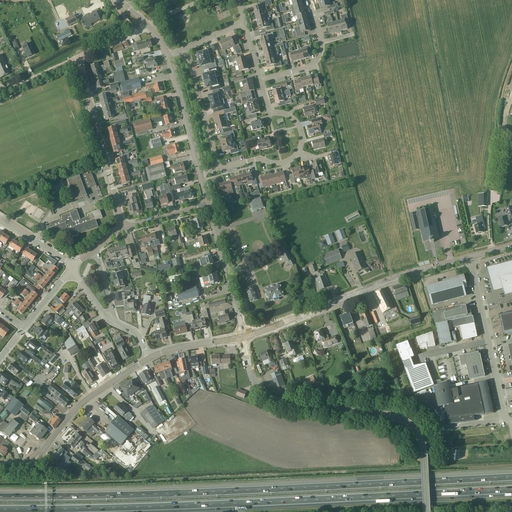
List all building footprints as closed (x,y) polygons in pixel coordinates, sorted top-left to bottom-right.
[(2,0),(0,1),(0,6),(6,7),(0,9),(0,15),(16,9),(13,3),(10,3),(9,0),(6,1),(4,1),(3,0),(2,0)] [(253,8),(255,13),(263,11),(262,8),(268,6),(266,0),(260,2),(259,2),(260,6),(253,8)] [(329,0),(319,3),(320,9),(328,7),(329,9),(336,8),(334,2),(329,4),(329,0)] [(301,3),(293,5),(290,6),(292,11),(303,8),(301,3)] [(304,14),(303,8),(292,11),(293,17),(296,16),(304,14)] [(100,20),(96,12),(92,13),(92,12),(89,14),(89,15),(82,18),(87,28),(91,26),(90,24),(100,20)] [(9,32),(30,24),(27,16),(29,15),(28,13),(0,23),(0,29),(7,27),(9,32)] [(298,21),(307,19),(305,13),(304,14),(296,16),(297,16),(298,21)] [(346,26),(345,21),(348,20),(346,14),(340,16),(342,20),(338,21),(341,31),(347,29),(347,26),(346,26)] [(69,26),(77,22),(74,15),(66,19),(69,26)] [(258,24),(266,22),(265,19),(271,17),(270,15),(268,16),(256,19),(258,24)] [(308,24),(307,19),(298,21),(296,22),(297,27),(299,27),(309,24),(308,24)] [(266,22),(258,24),(259,29),(266,28),(267,31),(274,29),(272,24),(269,24),(268,21),(266,22)] [(336,33),(333,23),(329,24),(329,21),(326,22),(328,31),(329,34),(335,33),(335,34),(336,33)] [(76,24),(70,27),(73,33),(79,30),(76,24)] [(309,24),(299,27),(300,30),(295,32),(297,38),(303,36),(303,33),(307,31),(307,32),(311,31),(309,24)] [(4,49),(36,37),(33,30),(8,39),(5,32),(0,33),(0,46),(2,45),(4,49)] [(59,41),(71,35),(69,31),(57,37),(59,41)] [(261,45),(272,42),(271,39),(274,38),(273,33),(266,35),(266,38),(260,40),(261,45)] [(231,37),(225,40),(229,49),(233,47),(236,54),(242,53),(241,49),(237,42),(234,44),(231,37)] [(136,43),(137,48),(138,51),(152,47),(150,40),(146,41),(146,40),(136,43)] [(225,50),(229,49),(225,40),(219,42),(222,49),(219,51),(222,57),(227,54),(225,50)] [(263,50),(271,48),(276,47),(276,45),(273,46),(272,42),(261,45),(263,50)] [(27,58),(35,54),(30,43),(22,47),(27,58)] [(114,53),(124,49),(122,44),(112,48),(114,53)] [(199,60),(209,57),(208,54),(209,54),(209,52),(210,52),(209,49),(204,51),(204,52),(197,53),(197,55),(196,55),(197,59),(198,59),(199,60)] [(266,61),(274,59),(273,55),(278,54),(278,52),(264,56),(266,61)] [(245,57),(238,59),(236,54),(232,56),(233,56),(231,57),(232,63),(237,61),(238,66),(247,63),(245,57)] [(0,78),(10,73),(2,55),(0,55),(0,78)] [(145,65),(146,65),(156,62),(157,61),(156,58),(155,58),(146,60),(145,57),(136,59),(137,64),(143,63),(144,65),(145,65)] [(209,57),(199,60),(199,62),(198,62),(199,66),(200,65),(200,67),(207,65),(208,69),(216,67),(214,60),(210,61),(209,57)] [(116,69),(121,67),(120,64),(124,63),(123,59),(114,62),(116,69)] [(274,59),(266,61),(267,67),(274,65),(274,68),(282,66),(280,61),(275,62),(274,59)] [(110,67),(109,63),(108,61),(103,62),(104,65),(99,67),(98,64),(91,65),(93,71),(110,67)] [(156,62),(146,65),(145,65),(146,68),(143,69),(143,68),(138,69),(140,75),(149,73),(148,69),(157,66),(158,65),(157,62),(156,62)] [(238,66),(239,70),(234,71),(236,77),(242,75),(241,71),(249,69),(247,63),(238,66)] [(94,77),(101,75),(100,72),(103,71),(103,72),(108,70),(107,68),(110,67),(93,71),(94,77)] [(204,79),(204,81),(216,78),(215,74),(217,73),(217,70),(218,70),(217,67),(209,69),(210,73),(202,75),(203,75),(202,76),(203,78),(204,79)] [(119,83),(121,83),(125,82),(125,81),(122,71),(116,72),(119,83)] [(313,85),(313,86),(318,85),(319,88),(321,87),(320,84),(319,84),(317,75),(313,76),(313,74),(311,75),(313,85)] [(119,83),(121,93),(122,93),(124,104),(146,99),(145,93),(129,96),(128,91),(142,88),(139,78),(125,81),(125,82),(121,83),(119,83)] [(216,78),(204,81),(205,84),(204,85),(205,87),(206,87),(206,88),(213,86),(214,90),(211,90),(211,91),(221,88),(220,82),(217,83),(216,78)] [(303,89),(303,87),(302,88),(299,78),(297,78),(298,80),(294,81),(297,90),(296,91),(296,94),(299,93),(298,90),(303,89)] [(308,86),(305,78),(301,79),(300,78),(299,78),(302,88),(303,87),(308,86)] [(109,79),(96,83),(97,89),(104,87),(103,84),(110,82),(109,79)] [(154,93),(157,93),(164,91),(163,87),(162,87),(161,84),(158,84),(158,83),(145,86),(146,90),(153,88),(153,89),(154,93)] [(241,99),(252,96),(250,92),(254,91),(254,89),(255,87),(253,86),(253,85),(243,87),(245,93),(239,94),(241,99)] [(213,91),(214,95),(208,96),(208,97),(209,101),(209,100),(210,103),(219,100),(218,96),(221,96),(219,89),(213,91)] [(289,90),(286,91),(282,92),(281,89),(273,91),(274,97),(287,94),(290,93),(289,90)] [(274,97),(276,103),(284,101),(284,97),(288,96),(287,94),(274,97)] [(169,109),(166,99),(164,100),(163,96),(156,99),(158,106),(159,106),(160,110),(163,109),(163,110),(169,109)] [(252,96),(241,99),(242,104),(247,102),(249,108),(258,106),(257,99),(253,100),(252,96)] [(210,103),(211,105),(210,105),(211,109),(212,109),(212,110),(221,107),(219,100),(210,103)] [(127,104),(128,110),(133,109),(132,107),(136,107),(134,102),(127,104)] [(104,114),(124,109),(123,107),(118,108),(117,108),(113,109),(112,105),(109,106),(102,108),(104,114)] [(313,105),(303,108),(305,116),(315,113),(313,105)] [(258,106),(249,108),(250,115),(248,116),(249,120),(256,118),(255,114),(260,112),(258,106)] [(124,109),(104,114),(105,120),(112,118),(112,115),(119,113),(119,112),(120,112),(119,110),(124,109)] [(165,118),(160,120),(159,116),(134,123),(137,133),(152,129),(151,124),(162,121),(163,126),(166,125),(167,125),(173,124),(171,115),(164,117),(165,118)] [(216,124),(225,121),(224,116),(214,118),(216,124)] [(312,124),(311,126),(310,126),(308,126),(309,130),(309,131),(309,134),(310,135),(313,134),(314,133),(319,132),(318,128),(319,126),(322,125),(320,118),(311,121),(312,124)] [(262,120),(252,123),(254,130),(264,128),(262,120)] [(225,121),(216,124),(217,130),(224,128),(225,133),(233,131),(232,127),(227,128),(225,121)] [(115,126),(108,128),(110,135),(117,133),(115,126)] [(167,132),(161,133),(162,137),(166,136),(166,137),(168,136),(169,139),(176,137),(175,132),(174,133),(173,130),(167,132)] [(233,131),(225,133),(226,137),(220,139),(219,140),(220,142),(221,143),(221,145),(232,142),(231,138),(235,137),(233,131)] [(117,133),(110,135),(111,141),(119,139),(117,133)] [(259,150),(263,149),(263,148),(265,148),(271,146),(269,138),(262,140),(261,138),(261,135),(252,138),(254,143),(257,142),(259,150)] [(113,147),(120,145),(119,139),(111,141),(113,147)] [(151,141),(153,149),(162,147),(160,139),(151,141)] [(314,149),(325,147),(323,139),(312,142),(314,149)] [(232,142),(221,145),(222,148),(222,149),(222,151),(223,152),(230,150),(231,154),(239,152),(237,146),(233,147),(232,142)] [(170,149),(171,153),(174,152),(174,154),(180,152),(178,144),(172,146),(172,148),(170,149)] [(120,145),(113,147),(114,153),(122,151),(120,145)] [(118,166),(125,164),(124,160),(130,159),(128,154),(122,155),(122,158),(116,159),(118,166)] [(335,154),(327,156),(330,166),(338,164),(335,154)] [(151,166),(163,163),(161,156),(150,159),(151,166)] [(164,169),(168,168),(166,162),(163,163),(148,167),(145,168),(148,178),(148,179),(149,183),(152,182),(152,181),(166,177),(164,169)] [(166,162),(168,168),(171,167),(172,171),(175,170),(176,173),(185,171),(183,163),(173,166),(173,165),(170,166),(169,162),(166,162)] [(313,180),(318,178),(317,174),(323,172),(320,162),(313,164),(314,170),(311,171),(313,180)] [(118,166),(119,172),(127,170),(126,166),(129,166),(129,165),(128,163),(125,164),(118,166)] [(297,168),(300,178),(303,177),(303,178),(305,180),(306,179),(307,180),(310,179),(308,168),(304,169),(303,166),(297,168)] [(294,178),(290,179),(291,184),(295,183),(295,181),(296,181),(296,180),(296,179),(300,178),(297,168),(291,169),(294,178)] [(70,191),(67,192),(70,202),(87,196),(84,190),(95,186),(90,171),(87,172),(87,173),(86,173),(87,174),(79,177),(79,175),(66,180),(70,191)] [(278,173),(280,183),(286,181),(283,172),(278,173)] [(248,185),(252,184),(252,186),(257,185),(254,174),(251,174),(251,173),(245,175),(247,183),(248,185)] [(275,185),(280,183),(278,173),(272,175),(275,185)] [(247,183),(245,175),(240,176),(242,185),(244,184),(245,186),(246,189),(248,188),(247,183)] [(269,186),(275,185),(272,175),(266,176),(269,186)] [(128,176),(121,178),(123,184),(130,182),(128,176)] [(186,176),(178,178),(175,179),(176,185),(183,183),(188,182),(186,176)] [(263,188),(269,186),(266,176),(261,178),(263,188)] [(236,192),(238,191),(235,177),(229,179),(230,182),(232,187),(234,187),(234,189),(235,189),(236,192)] [(225,183),(219,185),(221,191),(218,192),(220,198),(224,197),(223,193),(227,192),(225,183)] [(167,184),(163,185),(165,190),(162,191),(163,196),(159,197),(162,205),(168,203),(166,193),(170,192),(167,184)] [(194,197),(193,196),(193,194),(192,194),(191,194),(189,187),(180,189),(181,193),(178,194),(180,200),(187,198),(188,199),(189,199),(193,198),(194,197)] [(151,190),(145,192),(148,201),(145,201),(147,209),(153,207),(151,200),(151,197),(153,196),(151,190)] [(128,196),(131,205),(128,205),(130,213),(139,211),(137,205),(139,204),(136,193),(128,196)] [(478,194),(477,207),(487,207),(487,194),(478,194)] [(252,212),(265,208),(261,197),(249,201),(252,212)] [(505,208),(507,214),(497,217),(500,228),(507,226),(506,222),(510,221),(509,220),(511,219),(511,207),(511,206),(505,208)] [(434,214),(432,208),(417,212),(417,213),(415,214),(415,213),(410,214),(413,230),(418,229),(420,228),(423,242),(429,240),(430,243),(434,242),(433,239),(439,238),(435,218),(436,218),(435,214),(434,214)] [(52,224),(46,227),(47,229),(46,229),(49,237),(67,231),(68,231),(70,237),(98,227),(95,220),(102,218),(99,209),(87,214),(88,216),(80,219),(76,210),(60,216),(61,218),(51,222),(52,224)] [(347,222),(359,216),(357,212),(345,218),(347,222)] [(482,229),(485,229),(481,216),(475,218),(476,222),(473,223),(476,235),(483,233),(482,229)] [(201,218),(191,221),(192,225),(195,224),(196,229),(203,227),(201,218)] [(168,230),(170,237),(173,236),(174,239),(177,238),(176,235),(175,228),(168,230)] [(334,232),(338,243),(345,241),(342,230),(334,232)] [(154,256),(156,255),(156,257),(159,256),(158,254),(159,254),(156,245),(155,246),(153,241),(157,240),(155,233),(148,235),(154,256)] [(330,234),(324,236),(328,247),(334,245),(330,234)] [(4,235),(0,240),(0,244),(1,245),(2,243),(5,245),(9,238),(4,235)] [(155,259),(154,256),(148,235),(141,237),(142,240),(140,241),(141,247),(147,245),(148,248),(146,248),(148,257),(150,257),(151,260),(155,259)] [(198,238),(194,239),(195,244),(199,242),(201,246),(208,245),(205,236),(198,238)] [(12,240),(8,247),(11,248),(13,250),(17,244),(12,240)] [(318,242),(321,249),(327,247),(325,240),(318,242)] [(22,247),(17,244),(13,250),(14,250),(18,253),(22,247)] [(344,253),(350,250),(347,244),(341,247),(344,253)] [(126,247),(120,248),(122,258),(128,256),(126,248),(126,247)] [(116,259),(122,258),(120,248),(114,250),(116,259)] [(286,263),(288,262),(291,267),(295,265),(292,259),(286,248),(279,252),(286,263)] [(20,269),(31,252),(26,249),(22,255),(26,258),(20,266),(18,268),(20,269)] [(112,260),(116,259),(114,250),(109,251),(108,251),(110,261),(112,261),(112,260)] [(326,265),(342,259),(338,250),(323,256),(326,265)] [(31,252),(20,269),(26,273),(23,271),(24,269),(22,268),(22,267),(23,268),(27,262),(29,260),(32,262),(36,255),(31,252)] [(366,268),(360,252),(350,256),(356,272),(366,268)] [(210,253),(204,255),(205,258),(205,259),(200,260),(202,266),(207,265),(213,264),(211,257),(210,253)] [(181,269),(178,258),(171,259),(174,271),(181,269)] [(58,270),(53,266),(49,271),(54,275),(58,270)] [(114,282),(123,279),(121,273),(121,271),(126,269),(125,266),(117,269),(119,274),(112,276),(114,282)] [(499,267),(490,270),(491,274),(490,274),(491,277),(494,276),(497,287),(501,285),(504,296),(511,294),(511,266),(500,270),(499,267)] [(50,280),(54,275),(49,271),(45,276),(50,280)] [(329,287),(324,274),(324,272),(319,273),(320,275),(321,277),(320,277),(324,289),(329,287)] [(41,280),(46,284),(50,280),(45,276),(43,278),(41,276),(37,273),(36,275),(34,273),(33,274),(39,278),(41,280)] [(203,277),(204,280),(203,280),(205,286),(211,285),(211,284),(218,282),(216,274),(203,277)] [(319,290),(324,289),(320,277),(315,279),(319,290)] [(465,286),(463,278),(427,287),(431,305),(465,296),(463,287),(465,286)] [(123,279),(114,282),(116,288),(122,287),(124,292),(132,290),(131,287),(126,288),(125,286),(123,279)] [(42,289),(46,284),(41,280),(37,285),(42,289)] [(392,287),(396,298),(408,293),(404,282),(392,287)] [(264,290),(269,302),(273,300),(274,302),(280,300),(279,298),(284,296),(280,284),(278,285),(278,283),(272,285),(273,287),(264,290)] [(199,297),(196,287),(176,292),(179,302),(199,297)] [(253,288),(246,290),(250,302),(257,300),(253,288)] [(382,312),(394,307),(385,289),(374,295),(382,312)] [(28,297),(33,300),(37,296),(32,292),(28,297)] [(115,294),(116,301),(125,299),(125,297),(130,296),(130,292),(124,293),(115,294)] [(58,314),(64,308),(62,306),(64,303),(69,297),(64,294),(59,300),(57,303),(59,305),(54,310),(54,309),(52,307),(50,308),(56,314),(57,313),(58,314)] [(142,304),(144,305),(142,314),(143,314),(143,315),(145,315),(150,316),(152,306),(148,305),(149,301),(150,301),(151,297),(146,296),(144,295),(142,304)] [(33,300),(28,297),(26,299),(24,301),(29,305),(33,300)] [(29,305),(24,301),(23,303),(17,299),(16,300),(14,298),(13,300),(15,302),(18,304),(20,306),(25,310),(29,305)] [(73,314),(79,308),(74,303),(65,312),(67,315),(70,311),(73,314)] [(21,315),(25,310),(20,306),(17,311),(21,315)] [(465,306),(432,313),(435,324),(471,316),(470,310),(466,311),(465,306)] [(79,308),(73,314),(72,315),(76,319),(77,319),(79,324),(88,319),(85,314),(84,315),(83,313),(84,312),(79,308)] [(156,319),(160,318),(166,316),(164,309),(154,312),(156,319)] [(198,319),(201,329),(207,328),(204,319),(208,318),(206,309),(201,311),(203,318),(198,319)] [(229,321),(228,315),(227,315),(226,310),(223,311),(219,312),(221,317),(218,318),(220,324),(226,323),(226,322),(229,321)] [(369,317),(367,312),(367,311),(361,313),(364,319),(363,319),(366,328),(368,327),(368,329),(371,328),(370,326),(373,325),(370,317),(369,317)] [(502,322),(500,323),(501,328),(503,328),(504,335),(511,333),(511,312),(500,315),(502,322)] [(353,323),(349,313),(340,317),(343,327),(353,323)] [(41,323),(47,328),(50,324),(52,325),(54,322),(59,326),(60,325),(63,321),(63,320),(55,314),(52,318),(50,316),(49,317),(47,315),(41,323)] [(190,324),(187,316),(187,314),(183,314),(185,324),(174,326),(176,335),(187,332),(185,325),(190,324)] [(201,329),(198,319),(194,321),(192,315),(187,316),(190,324),(193,323),(195,331),(201,329)] [(155,332),(156,339),(162,337),(162,338),(167,337),(165,329),(165,328),(168,327),(166,317),(159,319),(161,329),(161,330),(155,332)] [(65,329),(68,325),(63,321),(60,325),(65,329)] [(93,324),(92,322),(89,323),(88,322),(84,324),(85,326),(89,324),(90,326),(89,326),(93,332),(90,333),(93,338),(98,335),(96,331),(99,330),(95,323),(93,324)] [(447,322),(435,325),(439,340),(440,345),(452,342),(450,338),(447,322)] [(463,340),(476,337),(473,324),(460,326),(463,340)] [(86,339),(89,337),(83,326),(76,331),(78,335),(82,333),(83,336),(84,336),(86,339)] [(3,327),(0,331),(0,334),(3,338),(8,331),(3,327)] [(43,333),(37,328),(33,333),(39,338),(42,335),(46,338),(50,333),(46,330),(43,333)] [(335,336),(330,338),(325,340),(325,338),(324,338),(323,335),(323,336),(321,330),(321,329),(315,331),(315,332),(314,333),(316,338),(317,341),(321,340),(323,344),(325,343),(326,347),(337,343),(335,336)] [(420,350),(427,348),(428,348),(435,346),(432,333),(416,338),(419,345),(420,350)] [(116,347),(118,346),(119,348),(118,349),(123,360),(129,357),(126,350),(127,350),(125,345),(123,343),(124,343),(121,337),(114,341),(116,347)] [(86,340),(93,353),(97,351),(90,338),(86,340)] [(34,352),(39,346),(31,339),(26,346),(34,352)] [(410,358),(413,357),(407,341),(395,346),(413,393),(434,386),(425,364),(413,366),(410,358)] [(295,349),(293,345),(292,346),(291,342),(285,344),(288,352),(288,354),(292,353),(294,356),(297,355),(295,349)] [(299,346),(302,353),(309,350),(305,343),(299,346)] [(70,356),(78,351),(74,345),(66,350),(70,356)] [(22,351),(17,357),(25,364),(27,362),(28,363),(31,359),(39,366),(41,363),(33,356),(31,359),(30,358),(30,357),(22,351)] [(105,363),(110,371),(112,369),(112,370),(119,366),(115,360),(114,358),(115,357),(111,351),(105,355),(104,353),(102,354),(106,362),(105,363)] [(266,351),(259,354),(262,362),(268,359),(271,367),(274,366),(273,362),(270,354),(268,355),(266,351)] [(477,353),(463,356),(469,380),(484,376),(480,354),(478,355),(478,352),(477,353)] [(56,354),(50,361),(52,363),(59,357),(56,354)] [(220,357),(220,355),(212,356),(212,364),(230,363),(230,356),(220,357)] [(198,367),(198,363),(202,362),(201,356),(197,357),(190,358),(191,368),(198,367)] [(180,377),(184,385),(186,384),(185,381),(187,380),(190,378),(187,365),(186,365),(185,359),(178,360),(179,362),(176,362),(177,366),(179,366),(181,372),(178,374),(180,377)] [(287,365),(285,359),(279,361),(281,367),(287,365)] [(97,370),(101,376),(107,372),(102,364),(95,368),(90,360),(87,362),(93,373),(97,370)] [(50,369),(52,366),(46,361),(38,372),(44,376),(47,372),(46,371),(49,368),(50,369)] [(162,365),(168,383),(171,383),(169,378),(173,377),(172,373),(169,374),(168,371),(172,370),(169,362),(162,365)] [(20,369),(13,363),(8,369),(16,375),(20,369)] [(89,384),(92,382),(95,380),(90,372),(92,371),(88,365),(86,366),(88,369),(85,371),(84,369),(81,370),(82,372),(82,373),(89,384)] [(167,384),(168,383),(162,365),(154,368),(157,375),(159,374),(160,377),(161,380),(165,379),(165,380),(167,384)] [(144,384),(152,380),(147,371),(139,375),(144,384)] [(285,385),(279,372),(271,375),(274,384),(276,383),(278,388),(285,385)] [(6,373),(4,375),(1,373),(0,373),(0,383),(4,387),(8,382),(12,386),(13,385),(19,390),(22,386),(6,373)] [(313,376),(307,379),(308,380),(304,382),(306,387),(316,383),(313,378),(313,376)] [(184,386),(184,385),(180,377),(176,380),(181,390),(182,390),(184,394),(187,392),(184,386)] [(129,382),(127,384),(133,392),(138,388),(132,380),(131,380),(128,382),(129,382)] [(69,385),(65,382),(61,387),(74,398),(78,392),(74,389),(75,388),(76,388),(78,385),(73,381),(69,385)] [(435,387),(439,407),(444,406),(448,425),(474,422),(473,416),(484,415),(483,414),(485,414),(485,415),(492,413),(486,382),(479,384),(479,385),(477,385),(477,384),(449,390),(448,384),(435,387)] [(59,398),(56,402),(64,408),(68,402),(64,398),(66,395),(52,384),(48,389),(59,398)] [(122,387),(121,388),(127,396),(133,392),(127,384),(124,386),(124,385),(121,387),(122,387)] [(153,388),(160,402),(165,400),(158,386),(153,388)] [(0,396),(5,401),(7,398),(10,401),(13,397),(4,390),(2,393),(0,391),(0,396)] [(246,393),(238,390),(236,395),(244,398),(246,393)] [(23,405),(14,398),(5,409),(15,416),(23,405)] [(45,401),(41,405),(49,412),(53,408),(45,401)] [(45,410),(37,404),(35,407),(42,413),(45,410)] [(122,416),(127,420),(127,419),(130,421),(133,417),(131,415),(132,415),(127,411),(128,410),(124,406),(123,407),(119,404),(114,409),(122,417),(122,416)] [(148,421),(159,413),(157,410),(153,405),(151,407),(142,412),(148,421)] [(31,411),(24,406),(20,411),(27,416),(31,411)] [(38,418),(32,413),(30,417),(35,422),(38,418)] [(159,413),(148,421),(153,428),(162,423),(162,422),(164,420),(161,416),(159,413)] [(61,421),(54,415),(47,423),(54,429),(61,421)] [(105,431),(104,432),(105,432),(120,445),(124,440),(133,430),(118,416),(105,431)] [(82,424),(80,426),(81,426),(80,427),(85,432),(89,435),(93,430),(97,434),(98,433),(101,436),(105,432),(104,432),(105,431),(102,429),(100,431),(93,424),(94,423),(89,418),(83,424),(82,424)] [(0,431),(1,432),(9,438),(19,426),(11,420),(8,425),(3,421),(0,425),(0,431)] [(33,428),(43,435),(46,430),(37,423),(33,428)] [(39,440),(43,435),(33,428),(29,432),(39,440)] [(72,438),(85,449),(86,448),(84,446),(85,445),(81,441),(82,439),(76,433),(72,438)] [(72,438),(68,443),(72,446),(71,447),(74,449),(76,446),(81,449),(82,448),(84,450),(82,452),(88,457),(91,454),(85,449),(72,438)] [(108,455),(105,453),(100,449),(101,449),(93,442),(89,447),(96,454),(97,453),(102,458),(102,457),(104,459),(108,455)] [(59,447),(56,452),(62,457),(68,461),(70,458),(66,455),(67,453),(59,447)] [(76,467),(62,457),(56,452),(52,457),(58,462),(60,459),(69,466),(71,463),(76,467)] [(81,460),(74,455),(71,459),(78,464),(81,460)] [(61,476),(66,469),(58,464),(55,469),(54,468),(53,469),(52,468),(51,469),(53,471),(61,476)]
